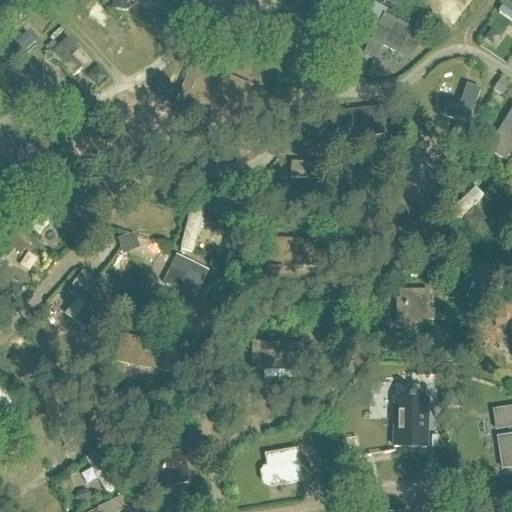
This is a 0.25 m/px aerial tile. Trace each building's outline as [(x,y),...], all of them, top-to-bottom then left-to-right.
[(113,0),(112,11),(125,13),(126,0),(113,0)] [(327,27),(314,14),(319,9),(309,0),(284,0),(280,5),(317,38),(327,27)] [(52,15),(43,24),(67,49),(76,40),(52,15)] [(369,43),(409,63),(422,38),(382,18),(369,43)] [(110,48),(118,40),(97,19),(89,26),(110,48)] [(449,31),(443,42),(455,49),(461,37),(449,31)] [(236,134),(255,90),(192,63),(173,108),(236,134)] [(452,139),(472,151),(494,116),(474,103),(452,139)] [(335,143),(386,137),(382,109),(332,115),(335,143)] [(511,153),(479,155),(480,186),(511,184),(511,153)] [(15,240),(9,247),(20,257),(26,250),(25,249),(29,244),(20,236),(16,241),(15,240)] [(294,269),(294,244),(266,243),(266,268),(294,269)] [(294,244),(294,269),(322,269),(322,244),(294,244)] [(428,326),(427,295),(397,295),(397,323),(415,323),(415,326),(428,326)] [(143,370),(148,344),(121,339),(116,364),(143,370)] [(148,344),(143,370),(171,375),(176,349),(148,344)] [(278,386),(281,348),(253,346),(251,371),(264,372),(263,380),(278,381),(278,386)] [(281,348),(278,386),(279,386),(279,381),(294,382),(294,374),(307,374),(308,349),(281,348)] [(394,402),(394,450),(426,451),(426,450),(426,402),(413,402),(413,400),(408,400),(408,402),(394,402)] [(511,438),(497,441),(502,469),(511,467),(511,438)] [(301,484),(296,453),(265,458),(270,486),(288,484),(289,486),(301,484)] [(188,485),(183,454),(152,459),(157,487),(175,484),(175,487),(188,485)]
